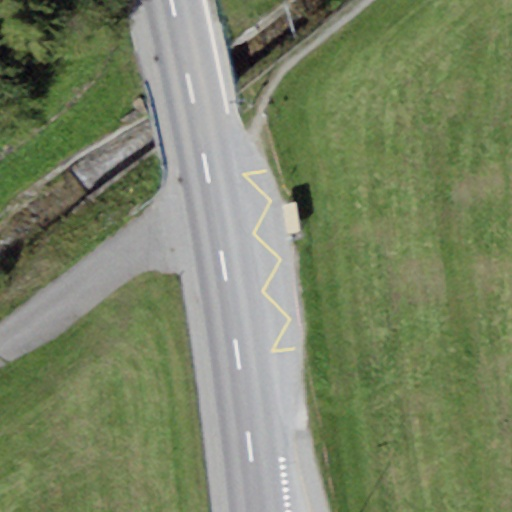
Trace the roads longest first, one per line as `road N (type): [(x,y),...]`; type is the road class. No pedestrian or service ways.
road 1 (secondary): [(211,185),(256,511)]
road 2 (residential): [(211,185),(0,338)]
road 3 (secondary): [(172,0),(211,185)]
